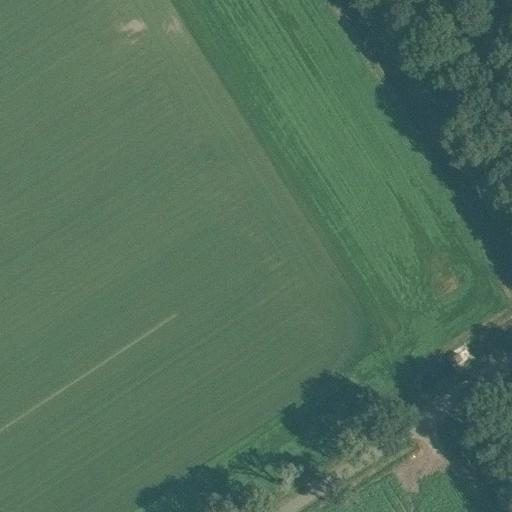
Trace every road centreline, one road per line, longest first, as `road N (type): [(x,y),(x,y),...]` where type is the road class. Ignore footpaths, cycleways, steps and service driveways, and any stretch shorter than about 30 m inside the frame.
road 1 (unclassified): [(272,511),(511,353)]
road 2 (track): [(373,0),(511,214)]
